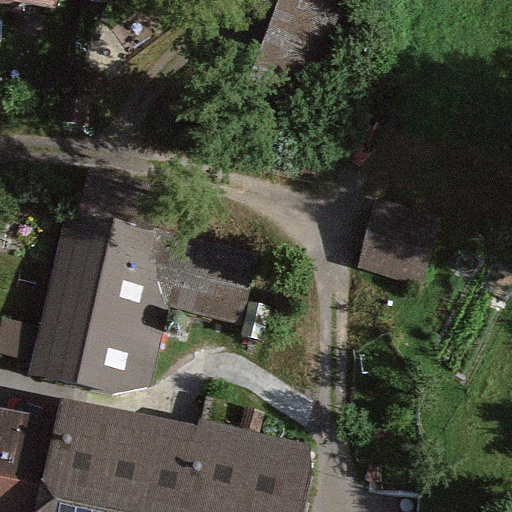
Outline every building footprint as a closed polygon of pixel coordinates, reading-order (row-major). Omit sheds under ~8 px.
[(65,0),(0,0),(0,13),(65,16),(65,0)] [(358,0),(303,0),(283,60),(333,76),(358,0)] [(311,112),(321,76),(294,69),(285,105),(311,112)] [(437,229),(381,216),(367,275),(423,287),(437,229)] [(245,259),(74,221),(39,380),(144,403),(165,311),(230,325),(245,259)] [(9,315),(0,343),(0,351),(29,361),(41,325),(9,315)] [(85,446),(0,428),(0,511),(292,511),(302,463),(90,421),(85,446)]
